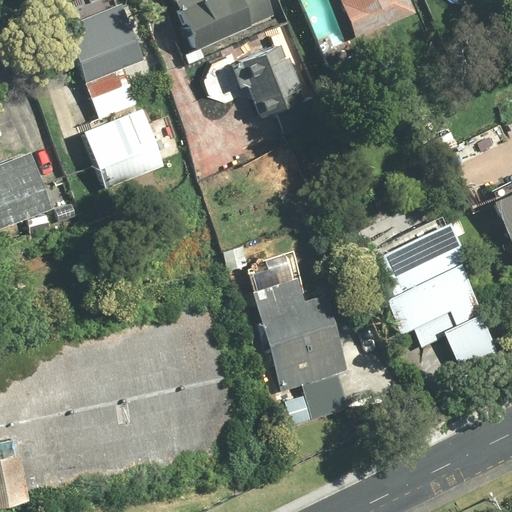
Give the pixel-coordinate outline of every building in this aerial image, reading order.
[(119,0),(103,0),(60,16),(98,119),(136,105),(122,67),(142,59),(119,0)] [(172,0),(177,9),(171,12),(186,46),(180,49),(187,64),(204,57),(199,47),(275,12),(269,0),(172,0)] [(409,0),(336,0),(353,38),(415,12),(409,0)] [(279,41),(234,63),(259,117),(305,95),(279,41)] [(140,112),(82,135),(104,189),(161,166),(140,112)] [(30,151),(0,162),(0,226),(51,208),(30,151)] [(511,181),(511,182),(488,191),(511,250),(511,181)] [(455,239),(466,234),(459,219),(448,223),(441,206),(358,242),(398,335),(415,328),(422,346),(447,335),(462,371),(499,355),(462,268),(467,266),(455,239)] [(353,369),(319,270),(246,295),(280,394),(353,369)] [(213,309),(0,352),(0,502),(242,454),(213,309)]
